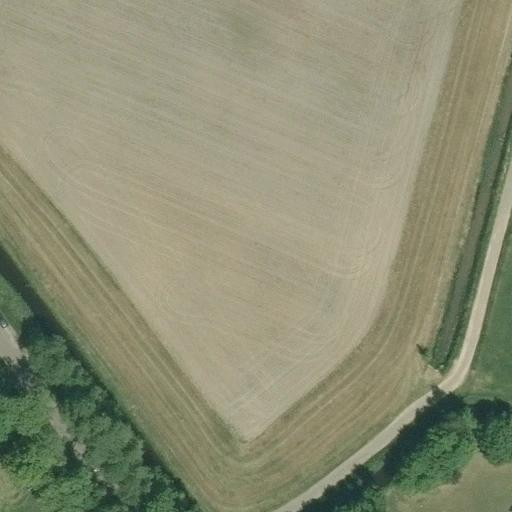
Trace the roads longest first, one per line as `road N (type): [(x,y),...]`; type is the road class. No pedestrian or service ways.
road 1 (track): [(511,185),(463,373),(287,511)]
road 2 (unclassified): [(120,511),(0,356)]
